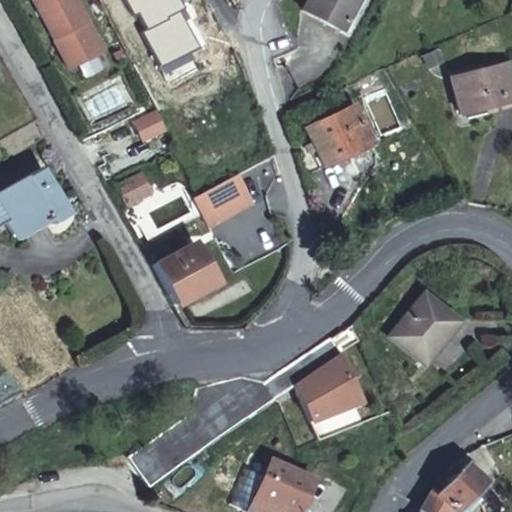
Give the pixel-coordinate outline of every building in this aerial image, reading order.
[(79,0),(36,0),(53,33),(57,32),(61,40),(57,42),(68,62),(102,45),(79,0)] [(307,0),(305,5),(343,26),(357,0),(307,0)] [(476,58),(429,79),(447,115),(494,93),(476,58)] [(346,107),(302,128),(321,168),(365,147),(346,107)] [(163,128),(154,110),(131,120),(141,139),(163,128)] [(0,222),(7,235),(37,218),(39,221),(47,216),(49,222),(67,212),(40,168),(0,189),(0,222)] [(138,172),(114,185),(124,204),(148,191),(138,172)] [(220,183),(235,211),(251,203),(235,174),(220,183)] [(220,183),(192,198),(207,226),(235,211),(220,183)] [(191,243),(151,265),(173,305),(213,283),(191,243)] [(455,319),(418,291),(386,335),(421,362),(455,319)] [(324,337),(317,342),(297,368),(275,394),(276,396),(293,383),(316,441),(350,426),(357,419),(351,404),(358,402),(338,355),(324,337)] [(238,381),(219,387),(198,394),(188,420),(185,422),(127,460),(138,474),(149,489),(270,401),(271,400),(275,394),(297,368),(317,342),(257,385),(238,381)] [(296,511),(312,479),(271,460),(247,511),(296,511)] [(429,489),(415,509),(420,511),(456,511),(453,509),(481,478),(463,461),(434,492),(429,489)]
